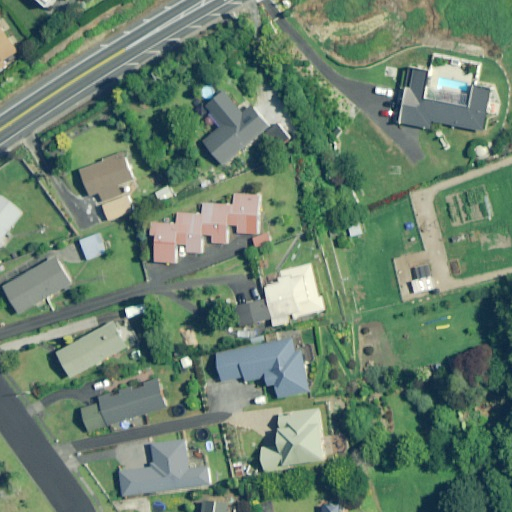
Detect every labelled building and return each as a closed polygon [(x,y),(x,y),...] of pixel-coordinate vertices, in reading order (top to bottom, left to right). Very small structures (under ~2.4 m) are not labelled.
[(4,15),(0,8),(0,72),(9,66),(6,62),(24,50),(1,17),(4,15)] [(433,74),(416,71),(413,88),(409,88),(401,123),(432,130),(434,122),(486,132),(495,92),(478,88),(473,109),(427,100),(433,74)] [(248,115),(230,93),(211,108),(226,126),(207,142),(227,166),(274,128),(257,107),(248,115)] [(489,146),(476,146),(476,157),(489,158),(489,146)] [(137,180),(127,154),(83,171),(93,197),(102,193),(105,203),(124,196),(120,187),(137,180)] [(0,246),(1,246),(3,248),(7,243),(6,241),(27,215),(2,195),(0,196),(0,246)] [(233,205),(232,226),(241,226),(240,234),(261,235),(263,196),(238,195),(237,206),(233,205)] [(136,212),(130,197),(105,206),(111,221),(136,212)] [(232,226),(233,205),(206,204),(206,215),(205,235),(215,236),(215,244),(231,244),(232,226)] [(181,225),(180,245),(190,245),(190,253),(204,254),(205,235),(206,215),(181,214),(181,225)] [(180,245),(181,225),(155,224),(154,236),(159,236),(158,263),(179,264),(180,245)] [(108,254),(101,234),(82,241),(89,261),(108,254)] [(275,245),(273,234),(257,237),(259,248),(275,245)] [(74,285),(58,257),(6,288),(22,315),(74,285)] [(271,298),(275,319),(277,327),(294,324),(293,319),(329,311),(325,297),(322,297),(315,265),(282,272),(285,283),(268,287),(271,298)] [(122,332),(117,323),(60,353),(74,379),(140,343),(131,327),(122,332)] [(300,353),(298,340),(219,353),(223,381),(246,377),(247,382),(269,378),(271,389),(279,387),(281,399),(313,394),(306,352),(300,353)] [(169,408),(161,382),(103,400),(104,403),(84,410),(91,432),(169,408)] [(329,462),(323,410),(281,415),(284,446),(263,449),(266,473),(284,471),(284,467),(329,462)] [(192,468),(188,441),(154,447),(158,468),(122,474),(127,499),(214,484),(211,465),(192,468)] [(242,463),(233,464),(235,476),(244,475),(242,463)] [(230,511),(231,503),(207,501),(205,511),(230,511)]
